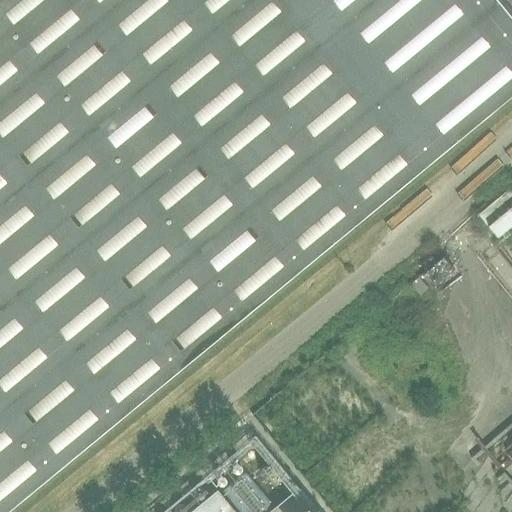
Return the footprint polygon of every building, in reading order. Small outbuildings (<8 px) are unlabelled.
[(0,0),(0,511),(6,511),(425,167),(287,0),(0,0)] [(478,215),(497,238),(511,225),(511,192),(509,189),(478,215)] [(443,257),(424,273),(434,285),(454,269),(443,257)] [(427,289),(418,278),(410,284),(420,295),(427,289)] [(255,474),(236,485),(249,509),(268,499),(255,474)] [(229,511),(217,497),(199,511),(229,511)]
